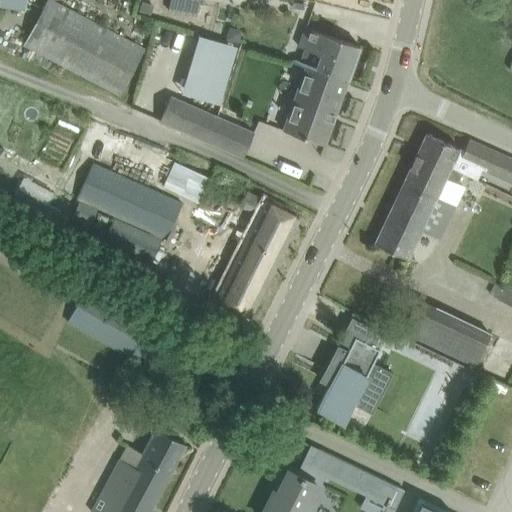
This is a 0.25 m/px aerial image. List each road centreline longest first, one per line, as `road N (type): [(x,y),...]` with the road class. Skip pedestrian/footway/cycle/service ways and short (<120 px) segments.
road 1 (tertiary): [(188,511),(392,91)]
road 2 (track): [(325,204),(0,77)]
road 3 (unclassified): [(511,140),(392,91)]
